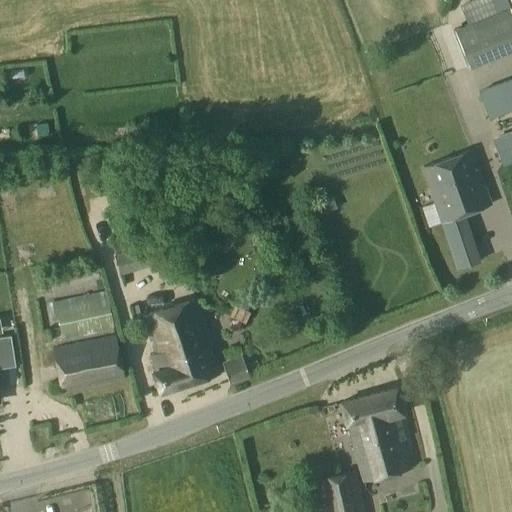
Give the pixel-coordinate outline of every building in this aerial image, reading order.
[(454,30),(469,69),(511,51),(511,12),(510,7),(454,30)] [(511,78),(478,91),(488,121),(511,111),(511,78)] [(511,131),(492,139),(502,166),(511,162),(511,131)] [(422,168),(441,223),(490,205),(471,150),(422,168)] [(155,234),(115,243),(122,272),(162,263),(155,234)] [(56,285),(25,290),(33,339),(64,334),(56,285)] [(152,372),(159,393),(217,374),(193,300),(142,317),(154,353),(149,355),(155,371),(152,372)] [(52,349),(62,394),(125,379),(115,335),(52,349)] [(0,368),(15,366),(10,336),(0,337),(0,368)] [(221,363),(229,385),(250,376),(241,356),(221,363)] [(347,425),(362,482),(410,469),(402,440),(405,440),(398,416),(402,414),(395,388),(340,403),(346,425),(347,425)] [(318,502),(320,511),(364,511),(355,470),(318,479),(318,482),(310,484),(313,498),(321,496),(322,501),(318,502)]
